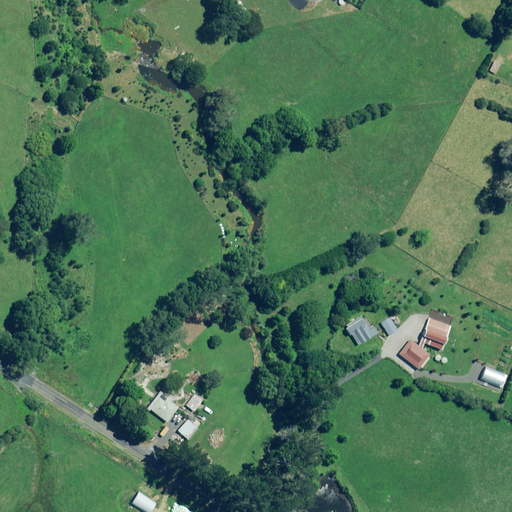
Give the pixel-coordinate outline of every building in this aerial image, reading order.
[(453,317),(431,309),(417,345),(408,339),(397,353),(417,369),(428,354),(420,348),(423,342),(440,349),(453,317)] [(360,316),(344,326),(349,334),(350,333),(357,345),(376,333),(373,327),(368,329),(360,316)] [(396,330),(388,317),(380,322),(388,335),(396,330)] [(479,379),(498,387),(503,375),(484,367),(479,379)] [(146,407),(165,422),(176,407),(157,393),(146,407)] [(198,424),(195,421),(192,425),(185,419),(176,431),(186,439),(198,424)] [(147,511),(154,502),(137,491),(129,503),(142,511),(147,511)]
